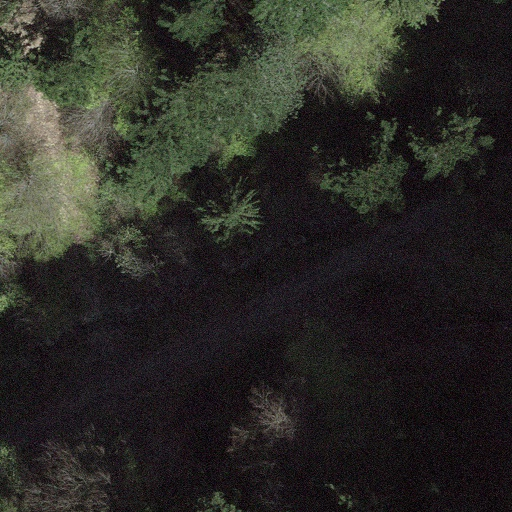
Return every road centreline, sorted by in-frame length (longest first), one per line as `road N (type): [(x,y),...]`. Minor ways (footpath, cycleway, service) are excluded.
road 1 (track): [(0,442),(511,161)]
road 2 (track): [(118,373),(81,275),(49,145),(38,78),(40,0)]
